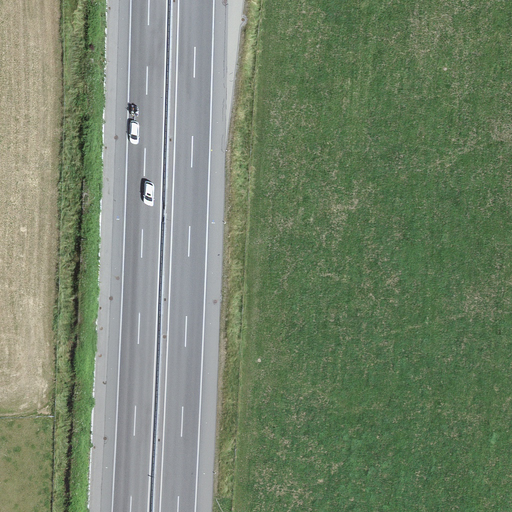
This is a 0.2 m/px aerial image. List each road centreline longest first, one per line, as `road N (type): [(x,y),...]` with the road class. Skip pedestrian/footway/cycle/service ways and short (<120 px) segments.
road 1 (motorway): [(177,511),(196,0)]
road 2 (motorway): [(147,0),(129,511)]
